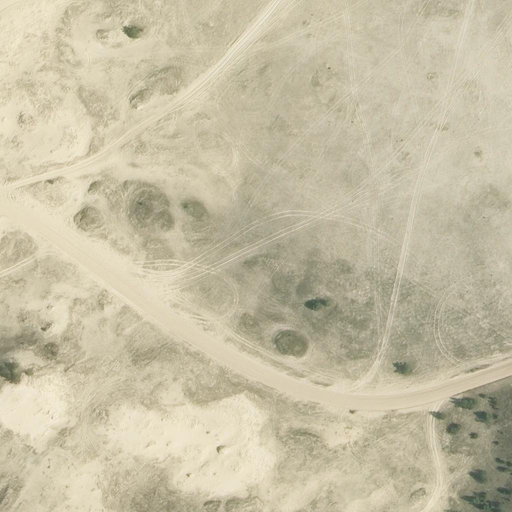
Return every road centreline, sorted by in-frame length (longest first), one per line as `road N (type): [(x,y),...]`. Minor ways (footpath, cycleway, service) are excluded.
road 1 (track): [(0,207),(58,232),(186,332),(326,400),(392,402),(511,368)]
road 2 (track): [(0,194),(283,56),(361,0)]
road 3 (track): [(186,332),(123,372),(75,432),(0,491)]
road 4 (track): [(426,511),(443,478),(434,451),(415,431),(415,398)]
